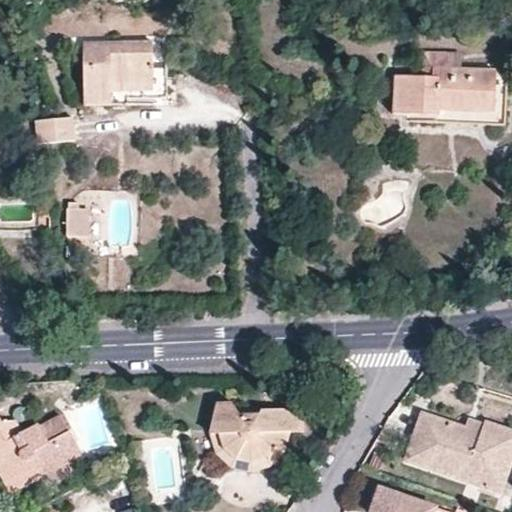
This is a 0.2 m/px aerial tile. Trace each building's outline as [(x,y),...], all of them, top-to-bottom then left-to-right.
[(83,107),(110,106),(110,87),(152,87),(152,44),(82,45),(83,107)] [(152,44),(152,87),(152,92),(151,98),(166,98),(164,44),(152,44)] [(394,117),(441,118),(442,100),(494,102),(495,82),(496,72),(453,71),(454,55),(425,54),(424,79),(396,77),(394,117)] [(507,82),(495,82),(494,102),(442,100),(441,118),(441,124),(505,127),(507,82)] [(110,87),(110,106),(151,106),(151,98),(152,92),(152,87),(110,87)] [(76,121),(37,123),(38,148),(78,146),(76,121)] [(68,207),(65,207),(67,236),(89,235),(86,206),(77,207),(77,201),(68,202),(68,207)] [(48,209),(39,209),(38,218),(48,218),(48,209)] [(387,255),(371,254),(370,267),(387,267),(387,255)] [(221,402),(212,433),(222,434),(226,447),(235,457),(250,463),(266,460),(279,446),(281,431),(303,431),(303,407),(265,408),(260,414),(242,414),(234,401),(221,402)] [(485,431),(469,425),(427,410),(409,457),(488,485),(500,452),(511,455),(511,427),(489,419),(488,422),(485,431)] [(0,419),(0,418),(0,451),(20,489),(44,476),(41,470),(65,458),(68,464),(85,455),(84,453),(66,420),(62,413),(40,425),(38,422),(23,430),(15,418),(0,419)] [(93,448),(75,415),(66,420),(84,453),(93,448)] [(488,422),(472,417),(469,425),(485,431),(488,422)] [(219,452),(226,447),(222,434),(212,433),(219,452)] [(0,469),(12,493),(20,489),(0,451),(0,469)] [(511,469),(511,455),(500,452),(488,485),(504,491),(511,469)] [(65,458),(41,470),(44,476),(49,485),(90,464),(85,455),(68,464),(65,458)] [(381,484),(378,493),(390,498),(394,488),(381,484)] [(435,511),(438,505),(394,488),(390,498),(378,493),(372,510),(376,511),(435,511)]
